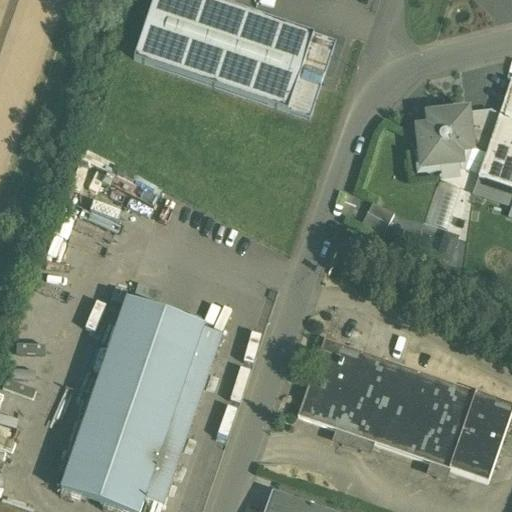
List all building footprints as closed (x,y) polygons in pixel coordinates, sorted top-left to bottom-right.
[(313,38),(200,0),(154,0),(133,63),(287,115),(313,38)] [(313,38),(287,115),(309,123),(335,45),(313,38)] [(511,84),(510,84),(499,118),(485,158),(477,182),(511,193),(511,84)] [(491,114),(466,117),(470,153),(485,158),(499,118),(491,115),(491,114)] [(466,115),(428,120),(429,132),(417,133),(420,154),(415,154),(417,176),(439,174),(439,169),(459,167),(458,154),(470,153),(466,117),(466,115)] [(460,192),(437,184),(424,226),(446,233),(460,192)] [(393,218),(372,207),(361,228),(382,239),(393,218)] [(127,305),(61,495),(109,511),(141,511),(144,503),(163,509),(222,338),(127,305)] [(511,415),(511,408),(324,344),(297,421),(487,487),(511,415)] [(316,511),(271,496),(265,511),(316,511)]
